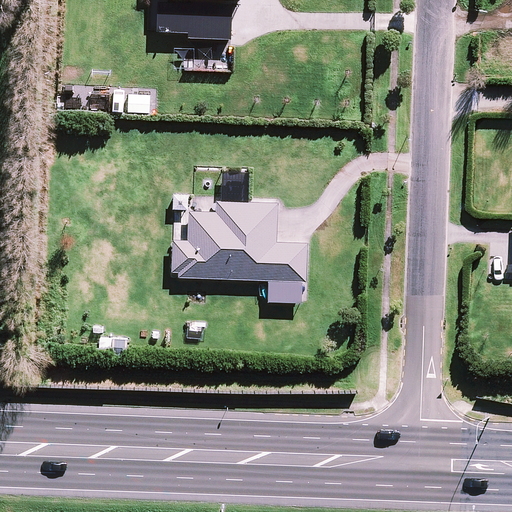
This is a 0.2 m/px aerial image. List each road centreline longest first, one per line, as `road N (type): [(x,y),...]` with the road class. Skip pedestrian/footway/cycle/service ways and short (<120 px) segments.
road 1 (residential): [(433,0),(420,464)]
road 2 (secondary): [(0,447),(420,464)]
